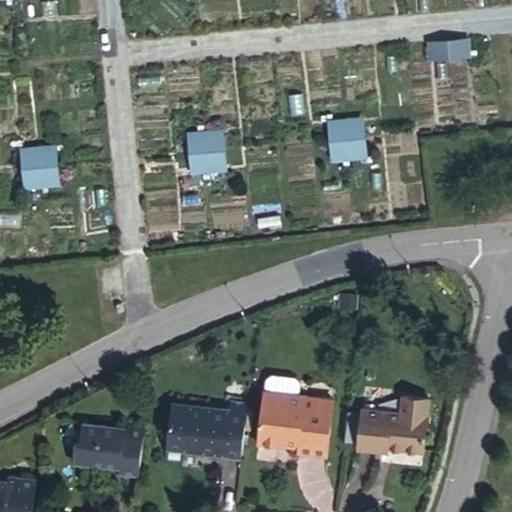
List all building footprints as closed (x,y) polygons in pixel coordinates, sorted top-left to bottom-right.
[(470,35),(432,38),(434,58),(473,54),(470,35)] [(368,115),(331,119),(335,157),(371,153),(368,115)] [(225,127),(190,131),(195,171),(230,167),(225,127)] [(58,142),(25,146),(29,186),(62,183),(58,142)] [(301,439),(300,444),(299,451),(319,453),(326,398),(307,395),(308,390),(265,385),(259,440),(284,443),(286,437),(301,439)] [(224,450),(243,452),(249,398),(229,396),(227,404),(172,398),(164,453),(183,455),(184,445),(185,439),(197,441),(196,446),(216,449),(217,443),(225,444),(224,450)] [(378,443),(389,443),(424,448),(429,411),(364,403),(358,447),(377,449),(378,443)] [(119,468),(140,470),(146,418),(123,414),(122,420),(81,415),(80,428),(73,427),(71,445),(81,457),(99,459),(105,454),(110,461),(120,462),(119,468)] [(378,443),(377,449),(388,451),(389,443),(378,443)] [(70,456),(81,457),(71,445),(70,456)] [(17,473),(38,476),(38,469),(18,466),(17,473)] [(33,511),(38,476),(17,473),(5,472),(4,478),(0,477),(0,511),(33,511)]
